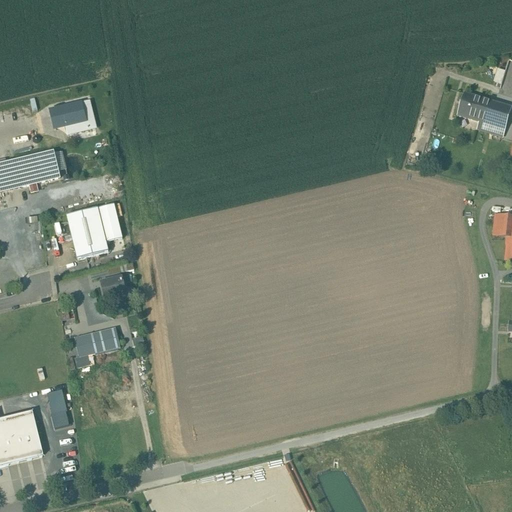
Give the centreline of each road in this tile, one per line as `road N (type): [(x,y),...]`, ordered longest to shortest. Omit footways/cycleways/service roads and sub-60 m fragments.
road 1 (unclassified): [(511,387),(154,473)]
road 2 (residential): [(154,473),(0,511)]
